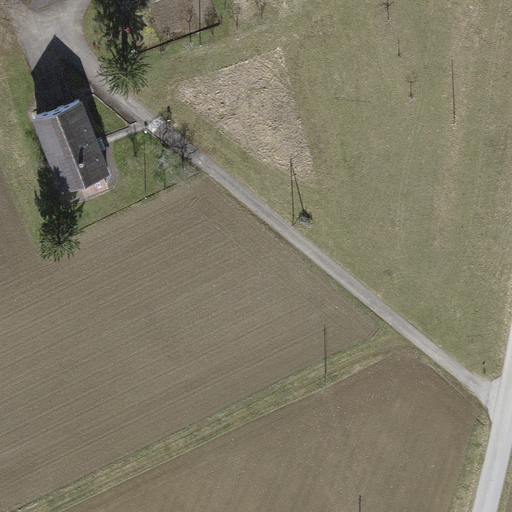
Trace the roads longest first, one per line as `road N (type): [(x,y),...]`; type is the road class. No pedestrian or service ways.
road 1 (track): [(510,392),(94,77),(33,0)]
road 2 (track): [(42,511),(419,323)]
road 3 (tertiary): [(511,384),(474,511)]
